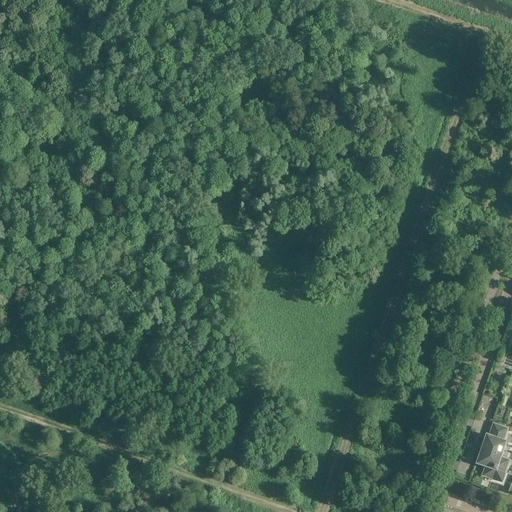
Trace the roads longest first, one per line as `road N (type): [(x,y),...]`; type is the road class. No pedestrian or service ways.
road 1 (residential): [(437,495),(511,279)]
road 2 (track): [(12,511),(28,462),(76,460),(112,447)]
